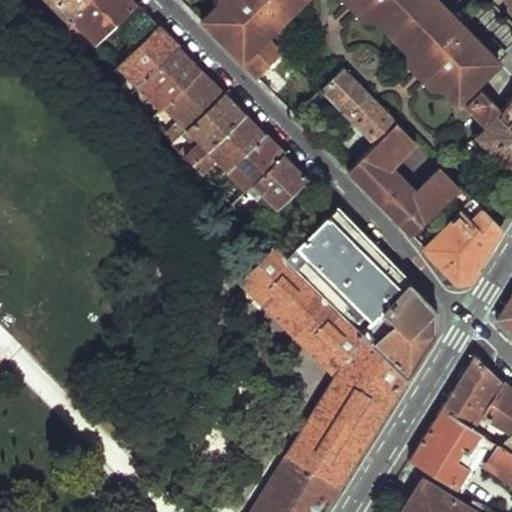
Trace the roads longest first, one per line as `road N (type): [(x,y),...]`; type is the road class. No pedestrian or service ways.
road 1 (residential): [(158,0),(471,316)]
road 2 (residential): [(349,511),(471,316)]
